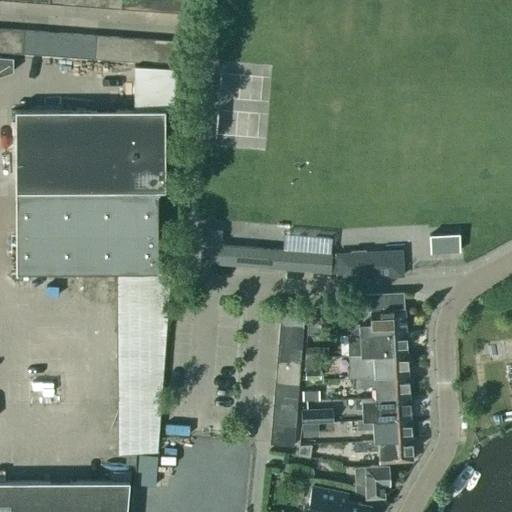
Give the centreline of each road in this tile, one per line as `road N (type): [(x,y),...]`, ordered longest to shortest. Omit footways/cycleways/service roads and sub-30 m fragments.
road 1 (unclassified): [(466,286),(444,339),(447,429),(411,511)]
road 2 (residential): [(250,511),(258,288)]
road 3 (residential): [(258,288),(466,286)]
road 4 (residential): [(0,14),(169,29)]
